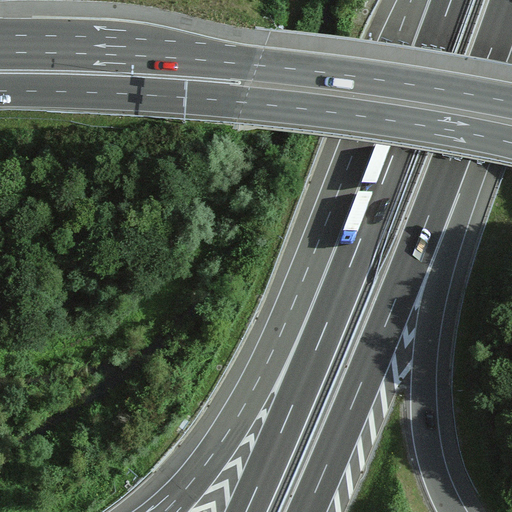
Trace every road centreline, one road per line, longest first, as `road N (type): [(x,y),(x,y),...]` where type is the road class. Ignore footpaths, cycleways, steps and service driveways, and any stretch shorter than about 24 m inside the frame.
road 1 (motorway): [(411,0),(265,365),(209,461),(164,511)]
road 2 (motorway): [(449,0),(368,222),(245,511)]
road 3 (motorway): [(307,511),(509,0)]
road 4 (motorway): [(451,511),(424,425),(429,322),(511,68)]
road 5 (secondary): [(112,72),(364,97),(511,124)]
